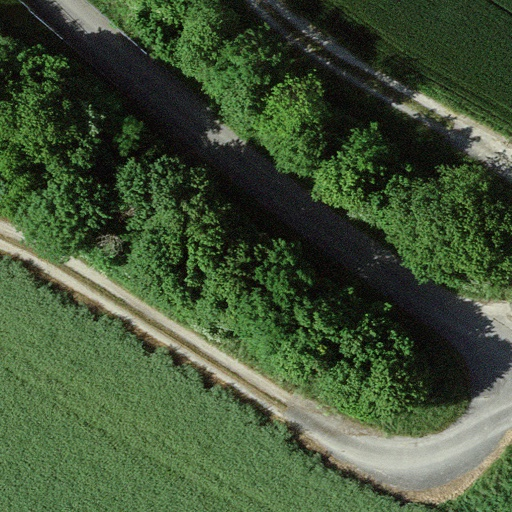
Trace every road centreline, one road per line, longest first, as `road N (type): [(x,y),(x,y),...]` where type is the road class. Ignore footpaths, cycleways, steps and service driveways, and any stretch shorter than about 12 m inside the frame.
road 1 (track): [(0,235),(344,440),(392,459),(449,454),(511,387)]
road 2 (track): [(52,0),(256,174),(511,351)]
road 3 (track): [(511,163),(333,58),(261,0)]
